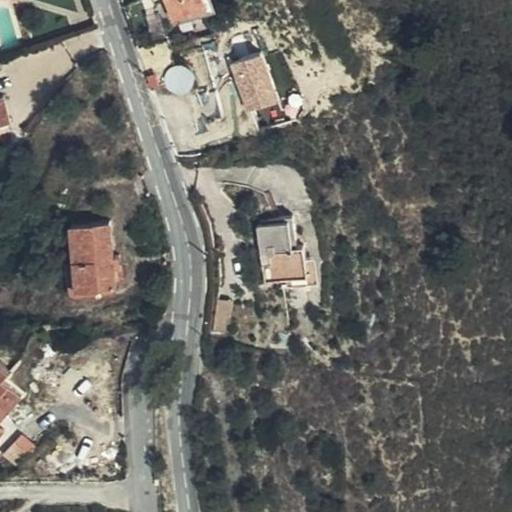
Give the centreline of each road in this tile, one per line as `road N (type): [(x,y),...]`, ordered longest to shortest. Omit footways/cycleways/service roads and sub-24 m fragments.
road 1 (tertiary): [(185,322),(189,274),(180,218),(109,0)]
road 2 (residential): [(139,511),(130,375),(185,322)]
road 3 (tertiary): [(190,511),(180,416),(185,322)]
road 4 (unknown): [(0,505),(138,496)]
